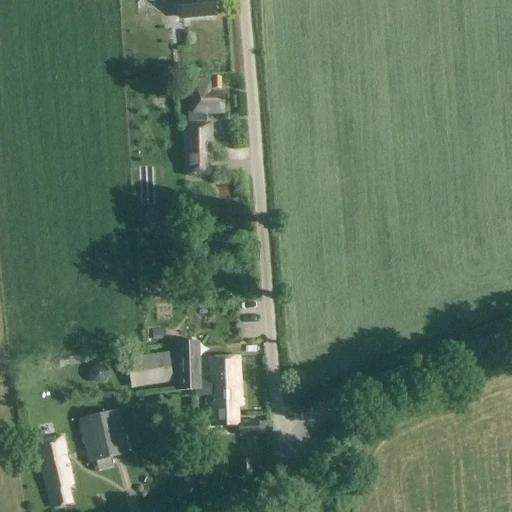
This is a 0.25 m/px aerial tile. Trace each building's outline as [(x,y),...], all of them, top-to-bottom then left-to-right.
[(178,0),(181,20),(212,16),(210,0),(178,0)] [(212,86),(212,90),(213,90),(221,90),(221,80),(221,78),(212,78),(212,82),(212,86)] [(208,79),(191,79),(191,112),(185,112),(186,175),(212,175),(211,124),(204,124),(204,113),(222,114),(222,95),(208,94),(208,79)] [(215,398),(215,426),(236,426),(235,408),(240,408),(239,358),(214,359),(214,387),(211,387),(196,378),(195,346),(176,346),(178,388),(195,388),(195,398),(215,398)] [(168,354),(127,359),(132,390),(173,383),(168,354)] [(78,421),(88,463),(128,453),(120,411),(78,421)] [(259,422),(238,424),(238,437),(260,436),(259,422)] [(175,434),(161,436),(163,451),(178,449),(175,434)] [(62,439),(37,445),(52,508),(71,504),(67,486),(73,485),(62,439)] [(251,477),(250,461),(240,461),(240,477),(251,477)]
